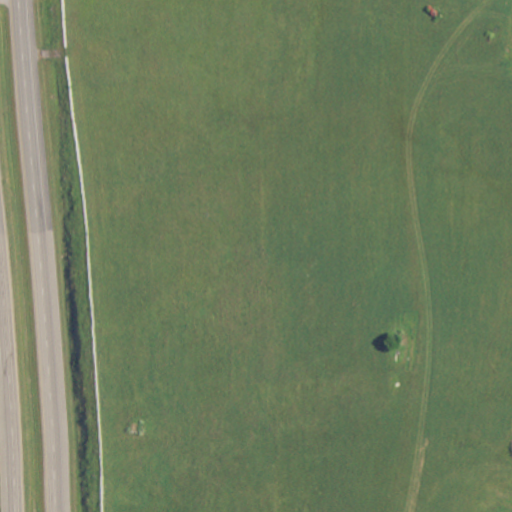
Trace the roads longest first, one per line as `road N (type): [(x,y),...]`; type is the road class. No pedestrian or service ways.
road 1 (trunk): [(57,511),(22,0)]
road 2 (trunk): [(0,279),(16,511)]
